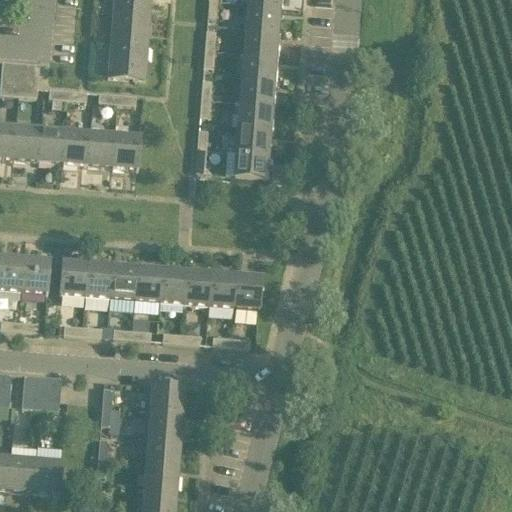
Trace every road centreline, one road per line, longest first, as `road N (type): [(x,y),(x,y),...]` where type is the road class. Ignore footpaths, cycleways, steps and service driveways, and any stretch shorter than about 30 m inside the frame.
road 1 (residential): [(278,386),(337,170),(350,0)]
road 2 (residential): [(278,386),(0,363)]
road 3 (residential): [(244,511),(278,386)]
